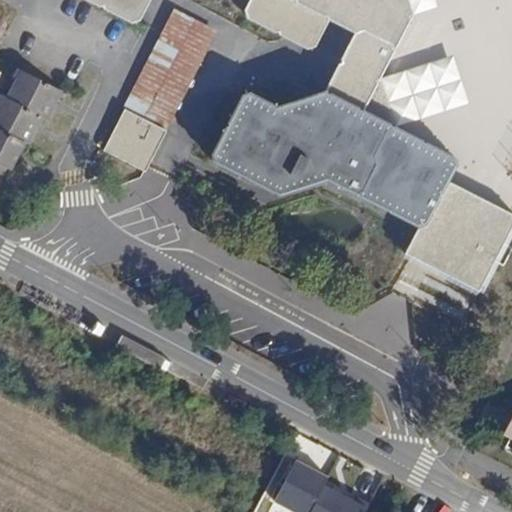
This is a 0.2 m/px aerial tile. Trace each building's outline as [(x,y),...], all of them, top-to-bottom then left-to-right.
[(87,0),(134,24),(145,21),(155,0),(87,0)] [(386,79),(421,15),(394,0),(256,0),(251,10),(252,18),(279,33),(284,32),(285,36),(312,51),(321,47),(336,21),(362,36),(332,95),(291,110),(248,92),(213,159),(290,198),(338,181),(427,229),(437,225),(459,185),(469,169),(465,160),(402,127),(386,79)] [(394,0),(421,15),(443,8),(440,0),(394,0)] [(177,10),(127,109),(169,132),(221,32),(177,10)] [(477,100),(455,52),(386,79),(402,127),(477,100)] [(12,80),(2,99),(40,120),(43,121),(52,105),(58,93),(12,68),(8,77),(12,80)] [(0,134),(19,145),(25,147),(29,140),(40,120),(2,99),(0,98),(0,134)] [(169,132),(127,109),(105,150),(148,172),(169,132)] [(0,167),(5,169),(13,157),(19,145),(0,134),(0,167)] [(511,246),(511,213),(459,185),(437,225),(427,229),(411,256),(487,293),(511,246)] [(300,461),(279,501),(300,511),(317,511),(331,486),(335,479),(300,461)] [(331,486),(317,511),(370,511),(373,508),(331,486)]
